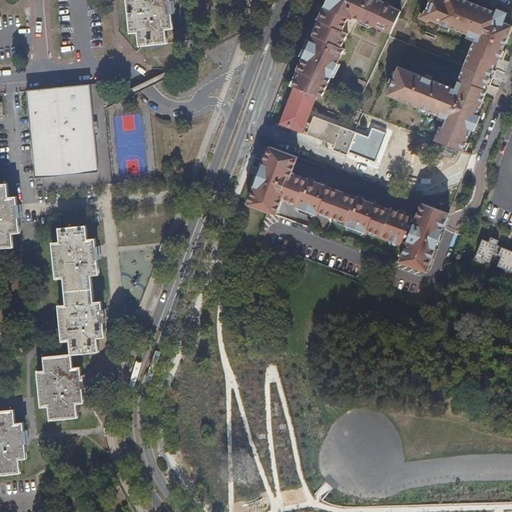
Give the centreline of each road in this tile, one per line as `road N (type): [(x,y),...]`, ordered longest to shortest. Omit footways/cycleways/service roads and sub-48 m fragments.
road 1 (primary): [(252,63),(133,374),(132,452),(162,511)]
road 2 (primary): [(181,511),(153,467),(141,401),(236,143)]
road 3 (residential): [(236,143),(454,222),(468,216),(511,85)]
road 4 (residential): [(46,72),(133,66),(155,100),(178,106),(252,63)]
road 5 (unknown): [(155,226),(141,86)]
road 6 (primary): [(236,143),(273,23)]
